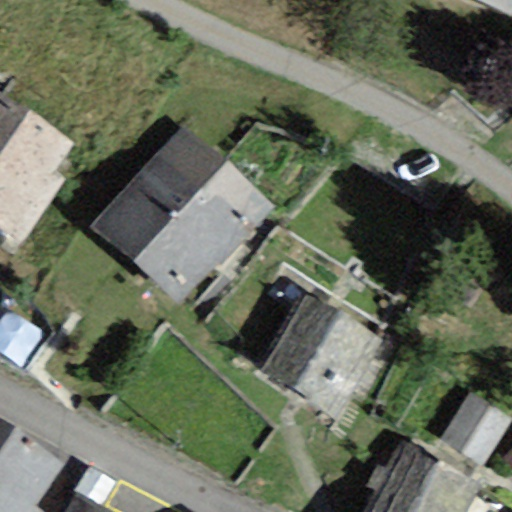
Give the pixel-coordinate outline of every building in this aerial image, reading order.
[(511,0),(476,0),(511,13),(511,10),(511,0)] [(73,146),(0,96),(0,237),(18,250),(63,184),(52,177),(73,146)] [(184,127),(91,229),(182,306),(272,205),(184,127)] [(384,341),(309,295),(260,374),(336,420),(384,341)] [(511,418),(473,392),(441,439),(480,466),(511,419),(511,418)] [(63,466),(0,425),(0,511),(36,511),(34,511),(63,466)] [(468,511),(481,486),(399,444),(385,470),(374,492),(363,511),(468,511)] [(374,492),(385,470),(377,466),(366,488),(374,492)] [(98,511),(73,498),(65,511),(98,511)]
